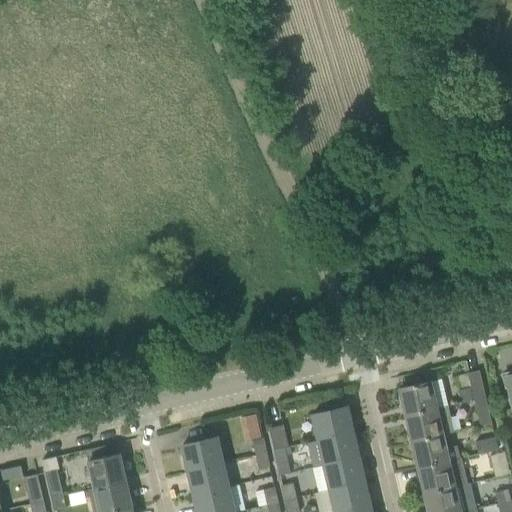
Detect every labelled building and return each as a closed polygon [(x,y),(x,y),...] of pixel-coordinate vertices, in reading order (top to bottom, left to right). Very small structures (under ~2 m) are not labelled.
[(467,373),(470,389),(473,400),(485,397),(479,370),(467,373)] [(511,372),(503,375),(506,388),(508,388),(511,404),(511,372)] [(399,389),(405,416),(436,409),(430,382),(399,389)] [(473,400),(470,389),(457,392),(460,403),(473,400)] [(448,406),(436,409),(405,416),(411,442),(442,435),(454,432),(448,406)] [(312,415),(318,440),(351,432),(345,407),(312,415)] [(491,424),(488,411),(477,413),(480,426),(491,424)] [(283,426),(269,429),(274,450),(284,448),(288,447),(283,426)] [(357,457),(351,432),(318,440),(324,465),(357,457)] [(456,446),(445,449),(442,435),(411,442),(417,468),(448,461),(459,458),(456,446)] [(182,445),(188,471),(221,463),(215,437),(182,445)] [(475,442),(478,454),(498,449),(494,437),(475,442)] [(252,441),(255,455),(266,452),(263,438),(252,441)] [(288,464),(284,448),(274,450),(277,466),(288,464)] [(266,452),(255,455),(259,470),(270,468),(266,452)] [(490,456),(495,477),(509,473),(504,452),(490,456)] [(88,462),(94,489),(125,482),(118,455),(88,462)] [(363,482),(357,457),(324,465),(330,490),(363,482)] [(448,461),(417,468),(423,494),(454,487),(466,484),(462,470),(459,458),(448,461)] [(227,463),(222,465),(221,463),(188,471),(194,496),(227,488),(227,487),(233,486),(227,463)] [(57,470),(44,473),(49,492),(51,499),(63,496),(57,470)] [(42,494),(37,474),(23,478),(27,497),(29,504),(43,501),(42,494)] [(94,489),(89,490),(93,511),(112,511),(131,508),(125,482),(94,489)] [(348,511),(369,507),(363,482),(330,490),(334,511),(348,511)] [(282,486),(286,501),(296,498),(293,483),(282,486)] [(454,487),(423,494),(427,511),(465,511),(476,509),(473,498),(470,483),(466,484),(454,487)] [(274,487),(264,490),(256,492),(259,507),(267,505),(278,502),(274,487)] [(232,511),(227,488),(194,496),(197,511),(232,511)] [(495,493),(497,505),(510,502),(507,490),(495,493)] [(66,509),(63,496),(51,499),(54,511),(66,509)] [(299,511),(296,498),(286,501),(288,511),(299,511)] [(45,511),(43,501),(29,504),(30,511),(45,511)] [(280,511),(278,502),(267,505),(269,511),(280,511)] [(510,502),(497,505),(499,511),(511,511),(511,507),(510,502)]
